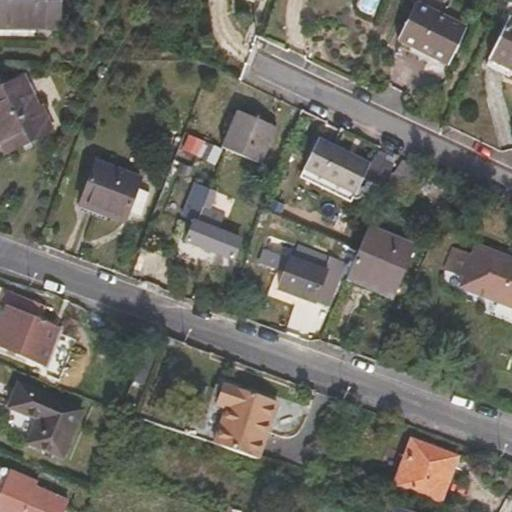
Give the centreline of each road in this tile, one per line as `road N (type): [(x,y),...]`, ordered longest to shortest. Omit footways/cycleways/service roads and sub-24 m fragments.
road 1 (residential): [(0,253),(511,433)]
road 2 (residential): [(259,61),(511,179)]
